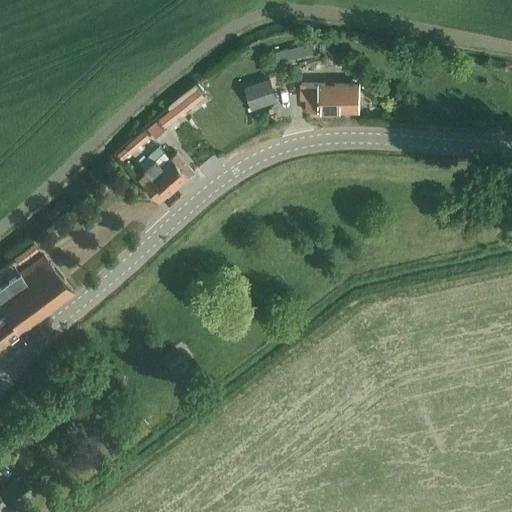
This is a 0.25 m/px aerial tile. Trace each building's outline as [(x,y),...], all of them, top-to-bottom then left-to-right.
[(277,62),(316,52),(314,43),(275,52),(277,62)] [(246,86),(253,109),(276,102),(269,78),(246,86)] [(360,111),(359,83),(301,83),(301,97),(306,97),(306,111),(360,111)] [(170,109),(159,118),(165,126),(204,96),(195,85),(167,106),(170,109)] [(156,137),(161,133),(164,130),(156,121),(148,128),(156,137)] [(123,159),(152,135),(145,128),(125,144),(127,146),(118,153),(123,159)] [(161,166),(179,186),(195,172),(177,152),(161,166)] [(179,186),(161,166),(156,160),(145,170),(147,172),(139,179),(160,202),(168,195),(179,186)] [(19,273),(48,310),(73,290),(43,254),(19,273)] [(0,302),(21,330),(21,331),(48,310),(19,273),(0,287),(0,302)] [(0,345),(21,330),(0,302),(0,345)] [(0,509),(7,504),(12,509),(34,492),(21,475),(0,491),(0,509)]
